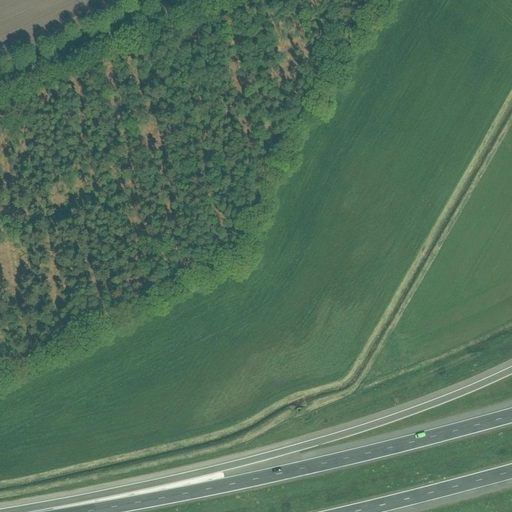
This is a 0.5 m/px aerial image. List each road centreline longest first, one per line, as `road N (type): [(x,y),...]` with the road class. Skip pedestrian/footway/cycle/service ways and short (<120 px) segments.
road 1 (motorway): [(511,371),(333,438),(53,511)]
road 2 (motorway): [(511,416),(89,511)]
road 3 (unclassified): [(194,0),(0,84)]
road 4 (motorway): [(358,511),(511,472)]
